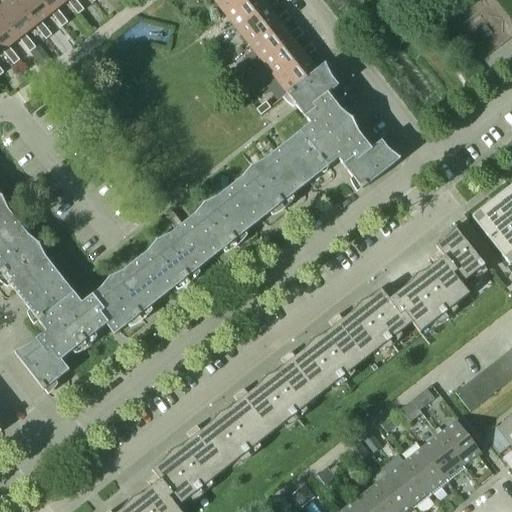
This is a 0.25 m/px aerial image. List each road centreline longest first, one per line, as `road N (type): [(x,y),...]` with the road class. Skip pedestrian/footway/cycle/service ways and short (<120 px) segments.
road 1 (residential): [(395,180),(424,220),(57,511)]
road 2 (residential): [(54,448),(395,180)]
road 3 (residential): [(428,155),(306,0)]
road 4 (residential): [(0,109),(10,105),(116,241)]
